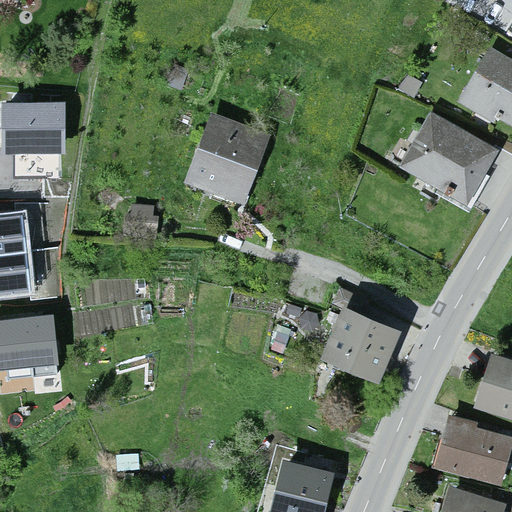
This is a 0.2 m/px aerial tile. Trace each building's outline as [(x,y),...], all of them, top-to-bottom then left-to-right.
[(511,64),(490,52),(462,102),(490,117),(493,112),(511,123),(511,64)] [(62,106),(4,106),(4,152),(62,152),(62,106)] [(465,199),(492,153),(431,118),(404,164),(465,199)] [(264,139),(213,119),(190,180),(241,199),(264,139)] [(131,216),(125,215),(124,233),(154,236),(156,218),(151,217),(152,207),(132,206),(131,216)] [(0,293),(30,290),(21,216),(0,218),(0,293)] [(397,334),(346,313),(327,358),(378,379),(397,334)] [(0,323),(0,367),(55,362),(51,318),(0,323)] [(511,364),(494,359),(479,405),(511,415),(511,364)] [(510,439),(449,423),(438,465),(499,482),(510,439)] [(320,511),(330,478),(286,466),(273,511),(320,511)] [(499,511),(501,506),(451,491),(444,511),(499,511)]
